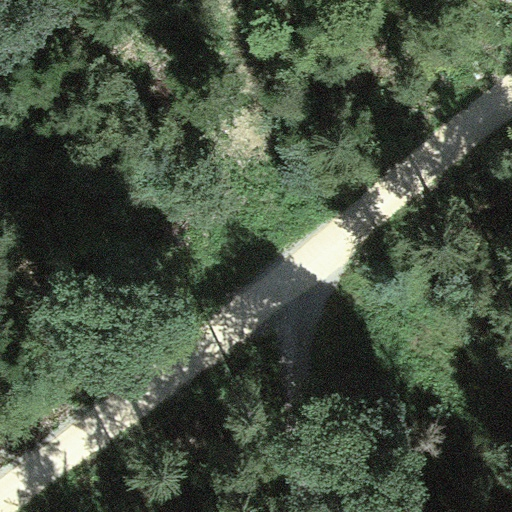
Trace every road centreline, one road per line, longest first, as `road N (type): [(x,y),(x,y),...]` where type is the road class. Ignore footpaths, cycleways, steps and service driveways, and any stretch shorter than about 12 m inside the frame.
road 1 (track): [(0,484),(511,96)]
road 2 (track): [(285,269),(315,511)]
